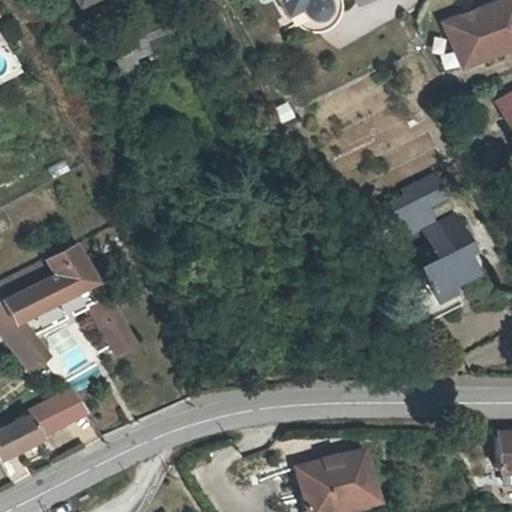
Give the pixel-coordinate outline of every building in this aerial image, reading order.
[(70,0),(76,11),(98,0),(70,0)] [(271,0),(283,19),(287,18),(299,15),(301,18),(304,19),(307,21),(310,21),(313,21),(316,20),(319,19),(322,17),(323,15),(325,13),(325,10),(326,8),(326,5),(325,2),(324,0),(271,0)] [(337,14),(329,0),(324,0),(325,2),(326,5),(326,8),(325,10),(325,13),(323,15),(322,17),(319,19),(316,20),(313,21),(310,21),(307,21),(304,19),(301,18),(299,15),(289,29),(292,31),(295,33),(298,34),(302,35),(305,36),(309,36),(312,36),(316,35),(319,34),(322,32),(325,31),(328,28),(331,26),(332,24),(334,21),(335,19),(336,17),(337,14)] [(511,6),(509,0),(471,0),(435,15),(453,58),(511,32),(511,6)] [(511,80),(494,92),(511,120),(511,119),(511,128),(511,129),(511,80)] [(423,272),(403,281),(418,315),(458,298),(450,278),(475,267),(466,248),(472,244),(457,211),(436,221),(426,198),(446,190),(436,169),(404,183),(406,188),(385,198),(392,213),(403,209),(410,224),(420,219),(429,239),(412,247),(423,272)] [(44,356),(29,335),(28,335),(18,320),(76,287),(89,280),(69,245),(0,285),(0,332),(27,368),(44,356)] [(104,292),(87,301),(112,348),(130,338),(104,292)] [(0,449),(66,418),(72,428),(89,420),(69,387),(20,412),(21,413),(9,419),(7,415),(0,418),(0,449)] [(99,437),(89,420),(72,428),(81,445),(99,437)] [(492,426),(490,464),(511,465),(511,426),(500,426),(492,426)] [(305,510),(343,501),(372,495),(360,445),(335,451),(329,450),(326,450),(321,453),(319,455),(293,460),(305,510)]
